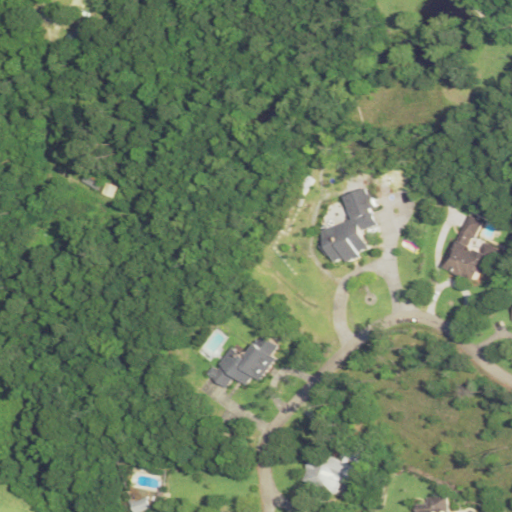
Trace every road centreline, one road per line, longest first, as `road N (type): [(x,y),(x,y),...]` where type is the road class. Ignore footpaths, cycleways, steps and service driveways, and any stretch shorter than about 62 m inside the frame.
road 1 (residential): [(379,326),(276,424),(266,455),(271,491)]
road 2 (residential): [(511,377),(439,321),(408,315),(379,326)]
